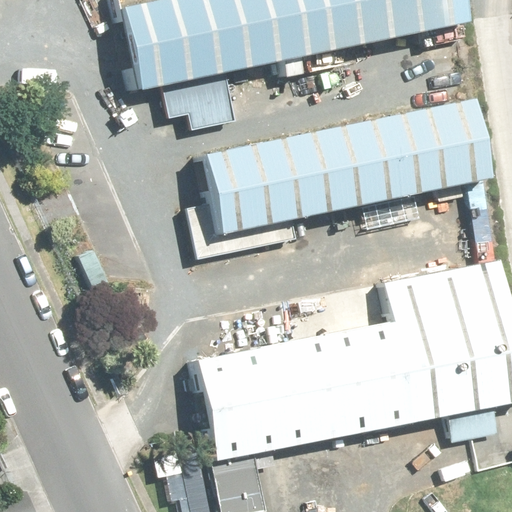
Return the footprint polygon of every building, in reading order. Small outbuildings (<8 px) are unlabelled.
[(472,23),(467,0),(163,0),(114,10),(129,91),(472,23)] [(216,80),(152,92),(157,121),(181,116),(184,131),(224,124),(216,80)] [(452,98),(178,155),(194,231),(467,174),(452,98)] [(198,454),(506,390),(477,256),(364,279),(371,314),(178,354),(198,454)] [(479,407),(436,416),(442,447),(486,439),(479,407)] [(252,511),(241,454),(199,462),(208,511),(252,511)]
